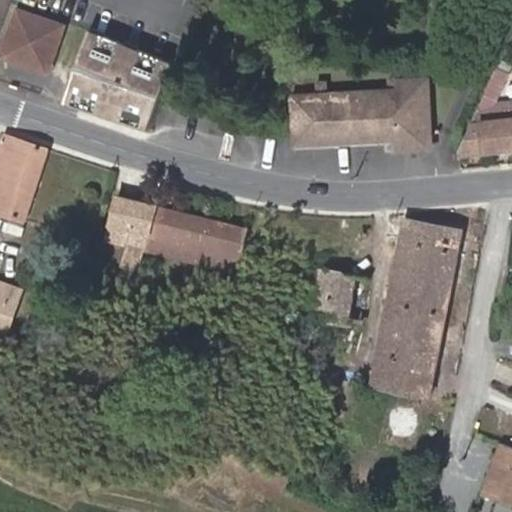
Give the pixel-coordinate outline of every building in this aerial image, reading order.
[(65,26),(21,10),(4,55),(48,72),(65,26)] [(174,66),(91,30),(65,104),(148,132),(174,66)] [(494,86),(468,154),(511,148),(511,101),(494,103),(510,66),(502,63),(494,86)] [(296,133),(297,146),(402,139),(403,149),(417,148),(425,146),(430,139),(427,87),(426,83),(421,80),(396,81),(396,78),(386,78),(386,87),(325,91),(324,81),(315,82),(315,91),(294,93),(296,133)] [(468,154),(494,86),(489,86),(459,154),(468,154)] [(0,212),(25,221),(49,150),(7,136),(0,156),(0,212)] [(124,264),(140,268),(145,249),(156,206),(119,198),(108,239),(129,244),(124,264)] [(156,206),(145,249),(241,272),(249,228),(156,206)] [(406,219),(402,241),(412,243),(384,386),(430,396),(461,230),(406,219)] [(374,385),(384,386),(412,243),(402,241),(374,385)] [(368,276),(322,269),(311,332),(345,338),(348,323),(361,325),(368,276)] [(0,338),(5,340),(22,290),(0,281),(0,338)] [(511,446),(503,443),(483,494),(511,504),(511,446)] [(397,480),(383,478),(381,488),(395,491),(397,480)]
